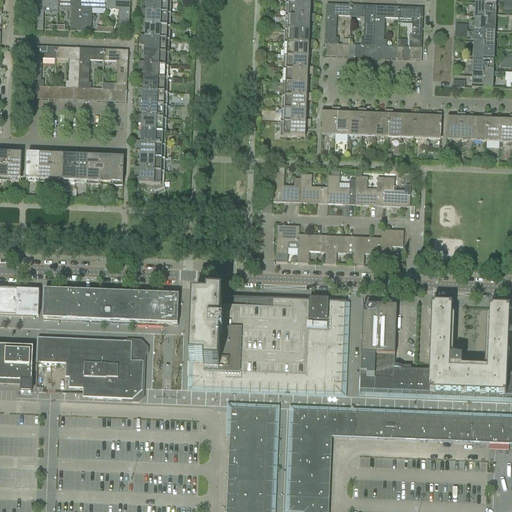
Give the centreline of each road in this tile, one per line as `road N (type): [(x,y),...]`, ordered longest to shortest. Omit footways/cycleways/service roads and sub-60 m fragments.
road 1 (unclassified): [(262,281),(263,220),(409,226),(408,285)]
road 2 (tertiary): [(262,281),(0,271)]
road 3 (residential): [(426,101),(326,97),(328,64),(427,68)]
road 4 (residential): [(34,147),(118,151),(120,114),(35,111)]
road 5 (residential): [(10,0),(5,147)]
road 6 (tertiary): [(408,285),(262,281)]
